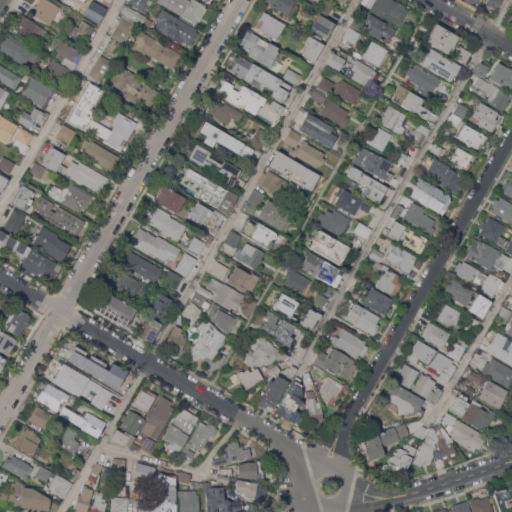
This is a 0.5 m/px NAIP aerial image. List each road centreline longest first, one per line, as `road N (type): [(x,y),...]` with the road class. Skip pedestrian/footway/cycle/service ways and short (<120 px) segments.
road 1 (residential): [(0,415),(236,0)]
road 2 (residential): [(340,463),(344,436),(511,136)]
road 3 (residential): [(0,277),(279,438),(313,469)]
road 4 (residential): [(355,488),(400,497),(511,461)]
road 5 (residential): [(307,490),(314,503),(334,510),(349,503),(355,481),(347,467),(326,462),(313,469),(307,490)]
